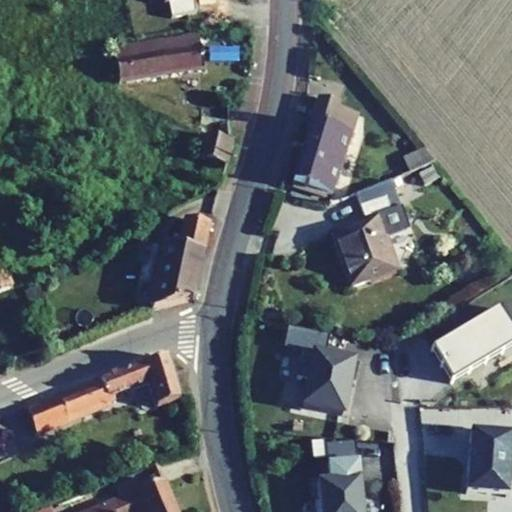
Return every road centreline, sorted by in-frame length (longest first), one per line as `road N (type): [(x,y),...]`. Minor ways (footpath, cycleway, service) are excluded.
road 1 (tertiary): [(281,0),(275,95),(213,337)]
road 2 (residential): [(0,395),(145,337),(213,337)]
road 3 (tertiary): [(213,337),(215,420),(233,511)]
